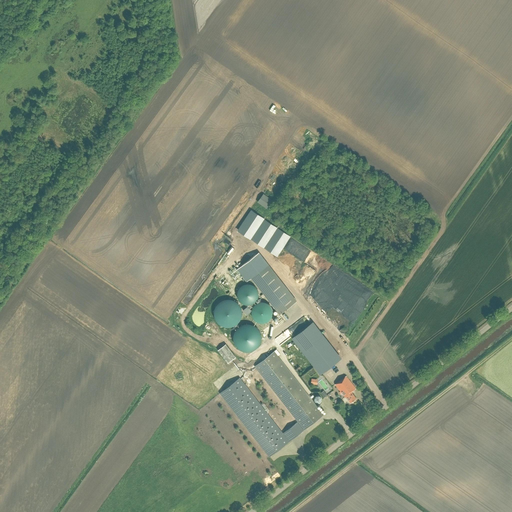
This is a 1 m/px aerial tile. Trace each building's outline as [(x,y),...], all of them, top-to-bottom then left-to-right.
[(262,194),(256,202),(266,209),(272,201),(262,194)] [(259,252),(242,266),(251,279),(279,314),(297,300),(269,265),(259,252)] [(231,277),(228,278),(230,281),(226,283),(227,284),(238,277),(235,271),(233,272),(231,268),(227,270),(231,277)] [(237,292),(237,293),(237,294),(237,295),(237,296),(237,297),(238,298),(238,299),(239,299),(239,300),(240,301),(241,301),(241,302),(242,303),(243,303),(244,303),(245,304),(246,304),(247,304),(248,304),(249,304),(250,304),(251,303),(252,303),(253,303),(254,302),(254,301),(255,301),(256,300),(256,299),(257,299),(257,298),(257,297),(258,296),(258,295),(258,294),(258,293),(258,292),(258,291),(258,290),(257,290),(257,289),(257,288),(256,287),(256,286),(255,286),(254,285),(254,284),(253,284),(252,284),(251,283),(250,283),(249,283),(248,283),(247,283),(246,283),(245,283),(244,283),(243,284),(242,284),(241,284),(241,285),(240,286),(239,286),(239,287),(238,288),(238,289),(237,290),(237,291),(237,292)] [(214,311),(214,313),(214,314),(214,315),(214,316),(215,317),(215,319),(216,320),(216,321),(217,322),(218,323),(219,323),(220,324),(221,325),(222,325),(223,326),(224,326),(225,326),(227,327),(228,327),(229,327),(230,326),(231,326),(233,326),(234,325),(235,325),(236,324),(237,323),(238,323),(239,322),(239,321),(240,320),(241,319),(241,317),(241,316),(242,315),(242,314),(242,313),(242,311),(242,310),(241,309),(241,308),(241,307),(240,306),(239,304),(238,303),(237,302),(236,301),(235,300),(234,300),(233,299),(231,299),(230,299),(229,299),(228,298),(227,299),(225,299),(224,299),(223,299),(222,300),(221,300),(220,301),(219,302),(218,303),(217,304),(216,304),(216,306),(215,307),(215,308),(214,309),(214,310),(214,311)] [(251,311),(251,312),(251,313),(251,314),(252,315),(252,316),(253,317),(253,318),(254,319),(255,320),(256,321),(257,321),(257,322),(258,322),(259,322),(260,322),(261,323),(262,323),(263,323),(264,322),(265,322),(266,322),(267,321),(268,321),(269,320),(270,319),(271,318),(271,317),(272,316),(272,315),(272,314),(273,313),(273,312),(273,311),(272,310),(272,309),(272,308),(272,307),(271,306),(270,305),(270,304),(269,304),(268,303),(267,303),(266,302),(265,301),(264,301),(263,301),(262,301),(261,301),(260,301),(259,301),(258,302),(257,302),(257,303),(256,303),(255,304),(254,304),(254,305),(253,306),(252,307),(252,308),(252,309),(251,310),(251,311)] [(251,311),(247,306),(242,310),(246,315),(251,311)] [(193,315),(193,322),(201,322),(202,316),(204,316),(204,311),(199,311),(199,315),(193,315)] [(346,325),(350,322),(343,314),(339,318),(341,321),(339,322),(336,319),(327,328),(335,336),(346,326),(346,325)] [(233,336),(233,337),(233,338),(233,340),(234,341),(234,342),(234,343),(235,344),(236,345),(236,346),(237,347),(238,348),(239,349),(240,349),(241,350),(242,350),(244,351),(245,351),(246,351),(247,351),(248,351),(250,351),(251,351),(252,350),(253,350),(254,349),(255,349),(256,348),(257,347),(258,346),(259,345),(259,344),(260,343),(260,342),(261,341),(261,340),(261,338),(261,337),(261,336),(261,335),(261,334),(260,332),(260,331),(259,330),(259,329),(258,328),(257,327),(256,326),(255,326),(254,325),(253,324),(252,324),(251,324),(250,323),(248,323),(247,323),(246,323),(245,323),(244,324),(242,324),(241,324),(240,325),(239,326),(238,326),(237,327),(236,328),(236,329),(235,330),(234,331),(234,332),(234,334),(233,335),(233,336)] [(293,337),(292,338),(320,374),(322,373),(338,360),(310,324),(293,337)] [(277,354),(274,351),(254,366),(298,421),(304,429),(304,430),(324,414),(278,355),(280,354),(278,352),(277,354)] [(313,380),(324,393),(327,391),(329,393),(333,389),(329,385),(327,387),(325,385),(327,383),(320,374),(313,380)] [(357,398),(352,392),(356,388),(346,376),(335,384),(341,391),(339,392),(340,394),(342,393),(345,397),(346,396),(351,402),(357,398)] [(237,380),(220,393),(270,456),(289,441),(293,438),(304,429),(298,421),(287,430),(285,431),(284,432),(283,433),(270,417),(247,387),(239,378),(238,379),(237,380)]
